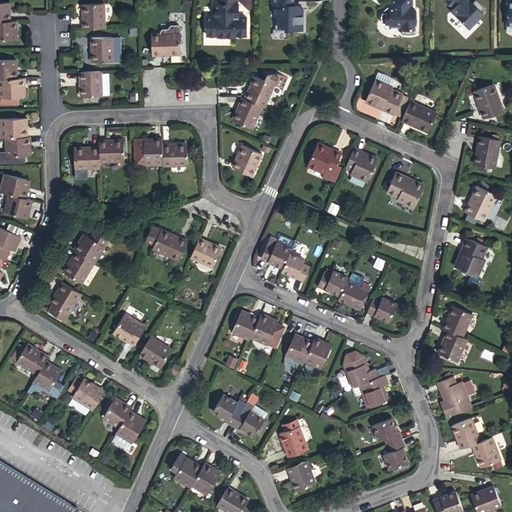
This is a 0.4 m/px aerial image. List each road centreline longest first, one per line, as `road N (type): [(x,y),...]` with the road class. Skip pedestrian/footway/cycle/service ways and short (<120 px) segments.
road 1 (residential): [(341,117),(447,169),(423,314),(403,354)]
road 2 (residential): [(54,124),(74,116),(200,113),(209,179),(218,194),(258,214)]
road 3 (residential): [(336,511),(413,481),(426,466),(429,425),(403,354)]
road 4 (residential): [(177,408),(11,307)]
road 5 (residential): [(11,307),(54,210),(54,124)]
road 6 (residential): [(403,354),(233,278)]
road 7 (residential): [(258,214),(300,123),(309,113),(341,117)]
road 8 (residential): [(172,419),(248,463),(278,511)]
road 9 (residential): [(177,408),(233,278)]
road 10 (residential): [(340,0),(341,50),(353,82),(341,117)]
